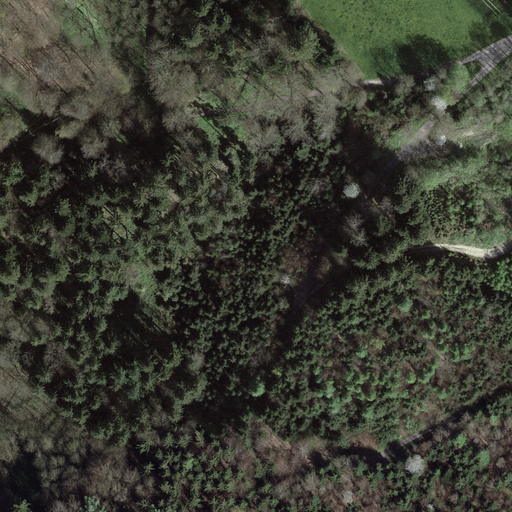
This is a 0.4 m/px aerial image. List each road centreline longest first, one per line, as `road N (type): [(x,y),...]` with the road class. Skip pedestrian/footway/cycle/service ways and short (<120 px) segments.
road 1 (track): [(0,216),(166,122),(391,91),(511,36)]
road 2 (track): [(269,490),(254,432),(303,290),(391,161),(454,95),(511,51)]
road 3 (track): [(167,511),(241,502),(382,456),(511,384)]
road 4 (track): [(303,290),(355,260),(429,244),(481,254),(511,243)]
